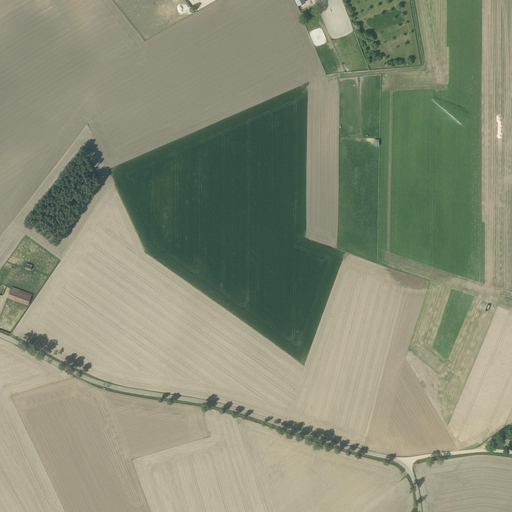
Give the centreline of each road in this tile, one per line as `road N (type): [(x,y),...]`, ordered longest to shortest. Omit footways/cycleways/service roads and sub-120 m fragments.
road 1 (unclassified): [(0,333),(106,385),(239,409),(387,457),(413,478),(420,511)]
road 2 (track): [(410,0),(423,69),(371,73)]
